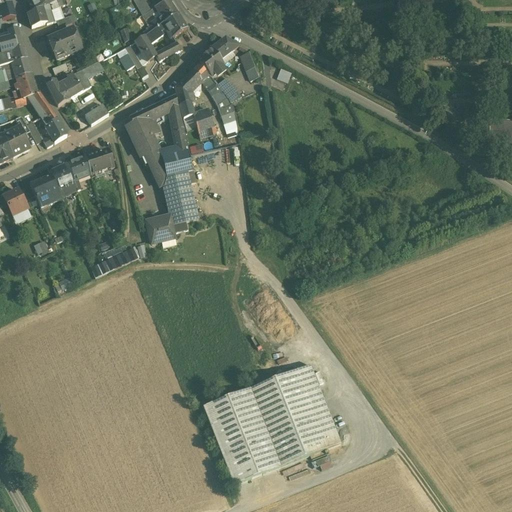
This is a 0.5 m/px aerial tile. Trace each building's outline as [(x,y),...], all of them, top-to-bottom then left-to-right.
[(0,0),(0,6),(1,8),(11,5),(9,0),(0,0)] [(54,0),(26,0),(33,14),(50,6),(56,3),(54,0)] [(62,0),(56,3),(50,6),(52,12),(53,12),(59,10),(63,8),(66,7),(64,2),(65,1),(64,0),(62,0)] [(159,6),(156,7),(158,11),(161,15),(166,22),(178,14),(170,1),(159,6)] [(1,8),(0,8),(0,11),(3,21),(15,19),(11,5),(1,8)] [(50,6),(42,9),(44,14),(52,12),(50,6)] [(144,6),(139,10),(142,16),(148,12),(147,10),(144,6)] [(47,25),(44,14),(42,9),(33,14),(27,16),(31,30),(46,25),(47,25)] [(47,25),(46,25),(47,26),(56,23),(63,20),(59,10),(53,12),(52,12),(44,14),(47,25)] [(142,16),(144,19),(153,14),(151,10),(148,12),(142,16)] [(166,22),(163,24),(166,29),(173,40),(188,30),(178,14),(166,22)] [(161,15),(147,25),(151,33),(157,28),(163,24),(166,22),(161,15)] [(63,20),(56,23),(59,31),(72,25),(69,18),(63,20)] [(151,33),(144,38),(147,42),(149,41),(150,43),(162,34),(161,33),(166,29),(163,24),(157,28),(151,33)] [(127,28),(118,32),(124,43),(132,39),(127,28)] [(18,30),(9,32),(11,39),(20,37),(18,30)] [(73,31),(48,42),(56,62),(81,52),(73,31)] [(11,39),(0,42),(4,55),(24,50),(20,37),(11,39)] [(147,42),(144,38),(135,44),(147,64),(156,58),(155,56),(147,42)] [(225,40),(198,60),(202,64),(200,65),(214,83),(223,75),(215,64),(219,61),(220,62),(238,48),(225,40)] [(176,45),(155,56),(156,58),(159,63),(180,52),(176,45)] [(141,68),(129,48),(128,48),(128,49),(125,51),(135,67),(137,70),(141,68)] [(24,50),(4,55),(5,58),(0,59),(0,68),(3,68),(12,65),(27,60),(24,50)] [(248,54),(240,58),(246,72),(250,82),(259,79),(254,69),(248,54)] [(135,67),(128,56),(120,60),(127,72),(135,67)] [(27,60),(12,65),(13,70),(11,70),(13,76),(15,76),(16,80),(31,76),(31,75),(27,60)] [(98,64),(82,72),(87,79),(103,71),(98,64)] [(65,65),(52,70),(54,76),(67,70),(65,65)] [(214,83),(200,65),(195,71),(201,84),(209,91),(209,88),(214,84),(214,83)] [(291,74),(281,70),(279,75),(289,79),(291,74)] [(195,71),(175,91),(181,110),(190,107),(187,95),(201,84),(195,71)] [(82,72),(72,77),(82,93),(91,88),(88,83),(89,83),(87,79),(82,72)] [(241,98),(226,80),(223,75),(214,83),(214,84),(230,104),(241,98)] [(289,79),(279,75),(277,81),(287,85),(289,79)] [(37,96),(31,76),(16,80),(18,85),(19,86),(18,86),(20,91),(23,101),(33,98),(37,96)] [(72,77),(66,80),(67,82),(63,84),(66,89),(64,91),(70,100),(82,93),(72,77)] [(58,87),(56,82),(46,87),(57,107),(70,100),(64,91),(66,89),(63,84),(58,87)] [(230,104),(214,84),(209,88),(209,91),(218,111),(232,106),(230,104)] [(16,92),(13,93),(16,103),(23,101),(20,91),(16,92)] [(16,103),(15,104),(16,108),(30,103),(32,101),(30,99),(23,101),(16,103)] [(42,99),(36,103),(45,117),(41,120),(44,126),(45,128),(49,126),(57,121),(47,106),(42,99)] [(175,99),(147,112),(152,120),(168,113),(171,126),(181,124),(178,108),(175,99)] [(10,100),(2,102),(4,110),(12,108),(10,100)] [(422,104),(413,104),(413,116),(422,116),(422,104)] [(232,106),(218,111),(223,125),(237,121),(232,106)] [(102,107),(85,118),(91,127),(108,116),(102,107)] [(190,107),(181,110),(184,120),(193,117),(190,107)] [(147,112),(131,119),(134,126),(126,129),(141,159),(145,157),(158,151),(151,137),(158,134),(152,120),(147,112)] [(214,129),(209,114),(193,119),(198,134),(199,134),(214,129)] [(21,119),(15,121),(19,129),(20,129),(22,133),(28,130),(21,119)] [(40,119),(32,124),(36,130),(44,126),(41,120),(40,119)] [(57,121),(49,126),(52,131),(60,126),(57,121)] [(511,122),(490,122),(490,156),(511,156),(511,135),(511,122)] [(181,124),(171,126),(178,156),(188,154),(183,131),(181,124)] [(52,131),(48,134),(50,137),(62,130),(60,126),(52,131)] [(19,129),(3,137),(13,159),(30,150),(22,133),(20,129),(19,129)] [(214,129),(199,134),(201,140),(216,135),(214,129)] [(36,130),(30,133),(37,145),(43,141),(36,130)] [(50,137),(43,142),(47,148),(67,137),(62,130),(50,137)] [(3,137),(0,138),(0,165),(13,159),(3,137)] [(189,147),(190,154),(202,151),(201,144),(189,147)] [(162,160),(158,151),(145,157),(160,188),(164,186),(166,178),(162,160)] [(108,152),(85,160),(90,177),(113,170),(108,152)] [(162,160),(166,178),(187,174),(193,172),(188,154),(178,156),(162,160)] [(85,160),(67,167),(74,183),(90,177),(85,160)] [(67,166),(49,174),(51,177),(57,191),(74,183),(67,167),(67,166)] [(187,174),(166,178),(164,186),(163,191),(169,217),(172,227),(185,224),(198,221),(187,174)] [(51,177),(29,186),(34,197),(40,211),(61,202),(60,199),(57,191),(51,177)] [(73,184),(57,191),(60,199),(77,193),(73,184)] [(29,186),(23,189),(24,190),(29,200),(34,197),(29,186)] [(29,200),(24,190),(18,193),(24,205),(27,204),(30,203),(29,200)] [(18,192),(3,199),(12,219),(27,212),(24,205),(18,193),(18,192)] [(169,217),(146,222),(151,246),(175,240),(174,235),(172,227),(169,217)] [(185,224),(172,227),(174,235),(187,232),(185,224)] [(33,247),(38,257),(48,253),(43,242),(33,247)] [(119,261),(123,268),(139,260),(136,253),(119,261)] [(91,269),(95,280),(120,269),(116,258),(91,269)] [(55,292),(71,287),(68,280),(53,285),(55,292)] [(311,367),(250,391),(280,470),(342,446),(311,367)] [(280,470),(250,391),(203,410),(234,488),(280,470)] [(327,458),(314,462),(317,472),(330,468),(327,458)]
